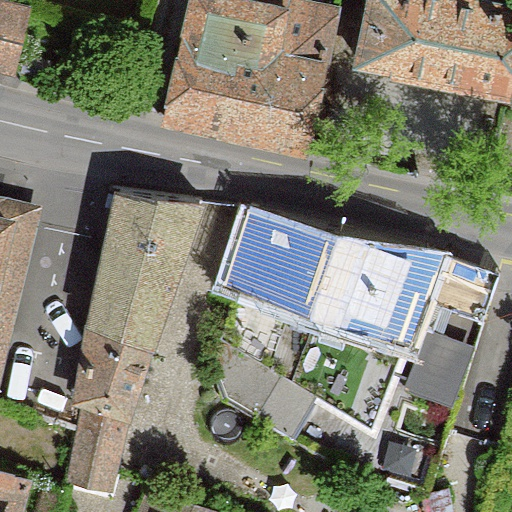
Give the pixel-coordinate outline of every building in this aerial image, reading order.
[(332,13),(272,0),(192,0),(166,115),(303,145),(332,13)] [(511,92),(511,85),(511,5),(484,0),(370,0),(360,60),(396,66),(395,69),(511,92)] [(27,7),(0,1),(0,66),(12,69),(27,7)] [(122,187),(93,318),(151,340),(201,197),(122,187)] [(0,383),(33,211),(0,203),(0,383)] [(427,241),(255,203),(230,278),(240,281),(392,332),(427,241)] [(408,338),(392,332),(240,281),(213,360),(227,397),(258,416),(283,373),(374,426),(408,338)] [(128,410),(151,340),(93,318),(83,368),(89,371),(89,399),(128,410)] [(413,380),(463,395),(481,335),(432,319),(413,380)] [(111,486),(128,410),(89,399),(71,477),(111,486)] [(0,511),(24,511),(35,477),(0,466),(0,511)] [(60,511),(63,495),(46,492),(41,511),(60,511)] [(201,511),(155,494),(147,511),(201,511)]
